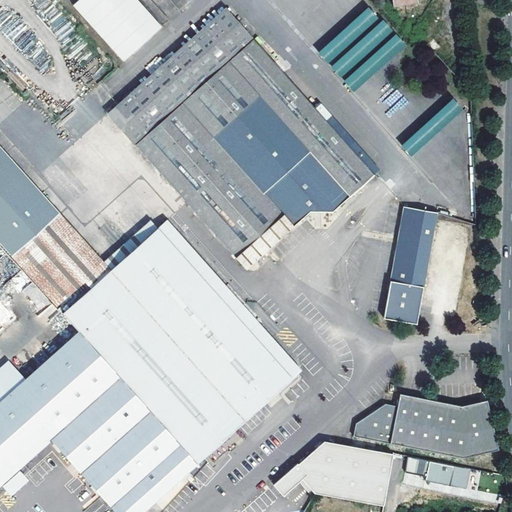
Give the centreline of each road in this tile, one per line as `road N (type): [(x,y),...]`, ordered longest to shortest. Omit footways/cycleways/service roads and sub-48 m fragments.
road 1 (unknown): [(344,321),(242,279),(149,186)]
road 2 (secondary): [(511,400),(511,181)]
road 3 (unknown): [(149,186),(48,145),(0,104)]
